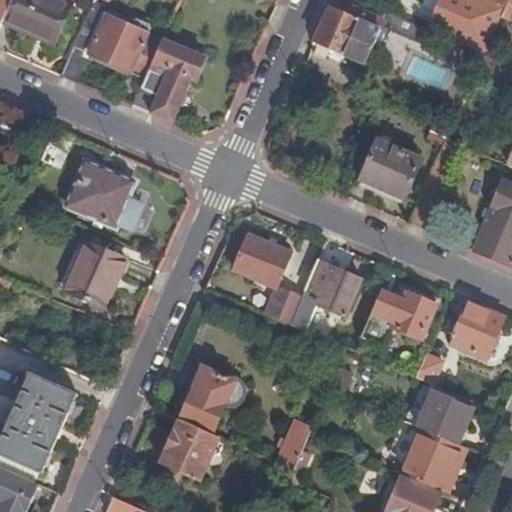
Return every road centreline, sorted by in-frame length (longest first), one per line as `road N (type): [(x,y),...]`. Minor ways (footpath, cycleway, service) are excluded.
road 1 (residential): [(231,174),(83,511)]
road 2 (residential): [(511,292),(231,174)]
road 3 (residential): [(231,174),(0,77)]
road 4 (residential): [(310,0),(231,174)]
